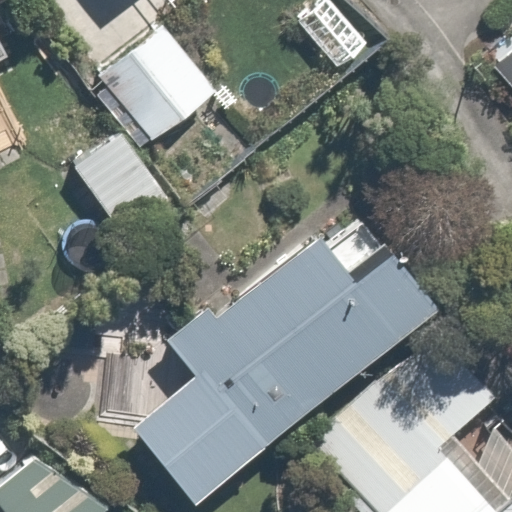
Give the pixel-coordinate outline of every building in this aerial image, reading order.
[(219,91),(148,0),(107,0),(57,39),(143,150),(219,91)] [(511,44),(492,63),(511,84),(511,44)] [(162,204),(121,135),(70,165),(110,234),(162,204)] [(169,331),(210,385),(146,434),(201,506),(446,322),(391,249),(352,278),(311,224),(169,331)] [(340,415),(348,428),(322,449),(365,502),(439,442),(386,378),(340,415)] [(91,511),(43,446),(0,477),(0,509),(2,511),(91,511)] [(498,511),(438,447),(368,511),(498,511)]
